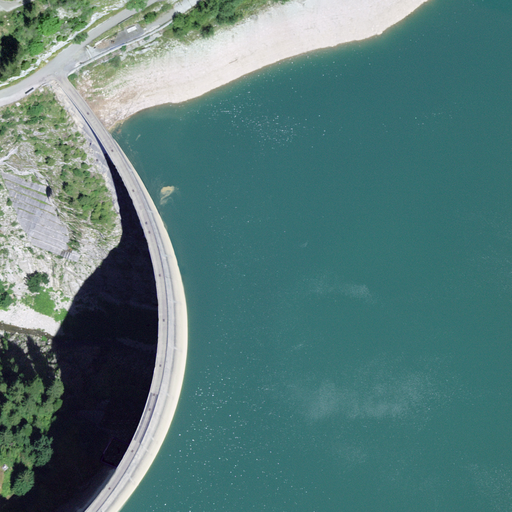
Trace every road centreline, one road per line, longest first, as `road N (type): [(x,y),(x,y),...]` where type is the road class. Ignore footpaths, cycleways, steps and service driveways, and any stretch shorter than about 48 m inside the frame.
road 1 (unclassified): [(150,0),(0,93)]
road 2 (track): [(77,47),(90,53),(194,0)]
